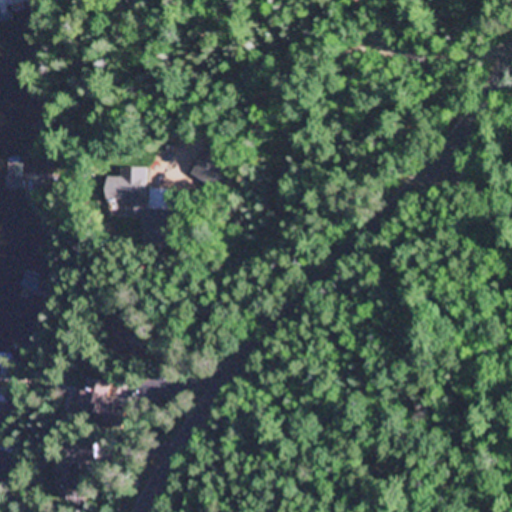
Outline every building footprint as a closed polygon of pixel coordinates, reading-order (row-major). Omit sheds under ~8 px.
[(230,166),(209,152),(197,171),(217,185),(230,166)] [(123,216),(148,216),(148,230),(154,230),(155,211),(149,211),(150,169),(124,168),(123,216)] [(108,351),(128,355),(139,315),(119,310),(108,351)] [(84,409),(107,418),(119,387),(96,378),(84,409)] [(80,502),(80,491),(88,491),(88,466),(62,466),(62,502),(80,502)]
